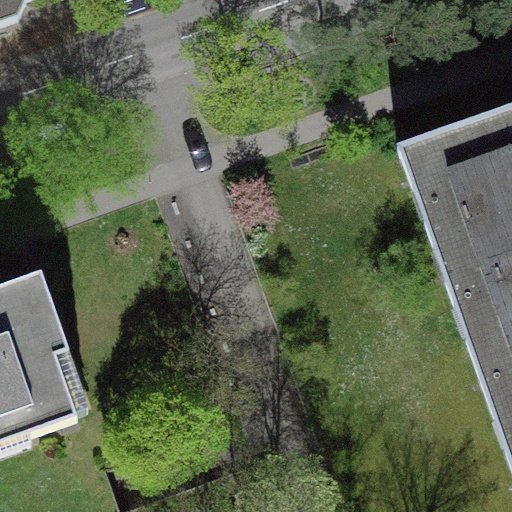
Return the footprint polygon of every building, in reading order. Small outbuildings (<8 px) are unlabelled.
[(0,0),(0,28),(17,22),(26,3),(34,0),(0,0)] [(511,71),(457,90),(470,128),(511,113),(511,71)] [(481,381),(511,370),(511,113),(470,128),(400,153),(481,381)] [(0,450),(76,423),(55,363),(68,358),(40,280),(0,294),(0,450)] [(511,370),(481,381),(511,469),(511,370)]
